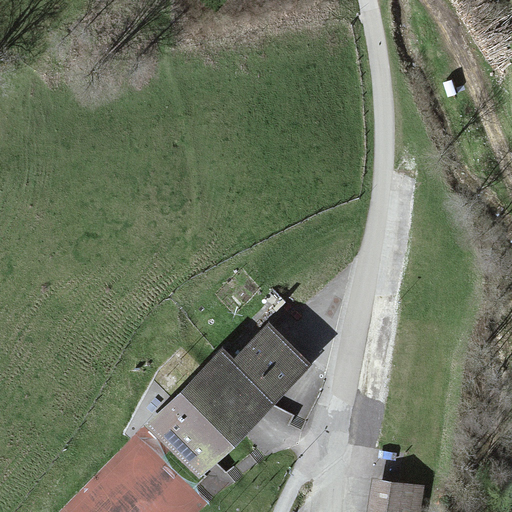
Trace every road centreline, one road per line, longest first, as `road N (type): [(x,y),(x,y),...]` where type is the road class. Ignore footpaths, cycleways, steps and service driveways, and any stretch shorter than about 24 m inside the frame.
road 1 (residential): [(334,511),(384,164),(367,0)]
road 2 (track): [(432,0),(476,50),(511,177)]
road 3 (track): [(282,511),(355,382)]
